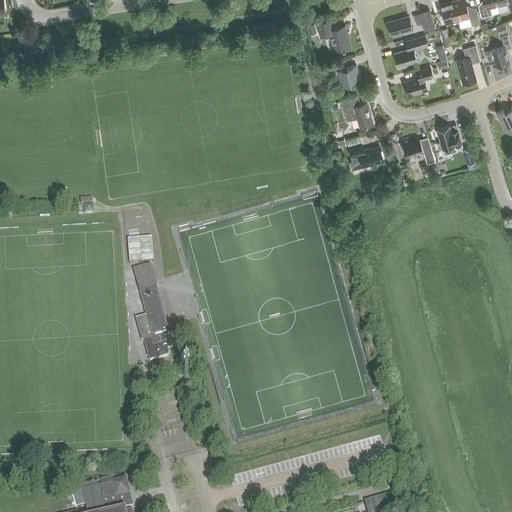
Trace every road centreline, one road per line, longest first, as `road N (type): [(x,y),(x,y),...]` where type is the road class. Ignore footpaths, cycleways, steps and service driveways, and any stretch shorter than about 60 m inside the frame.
road 1 (residential): [(361,10),(390,105),(416,114),(472,99)]
road 2 (residential): [(24,0),(35,15),(51,18),(167,0)]
